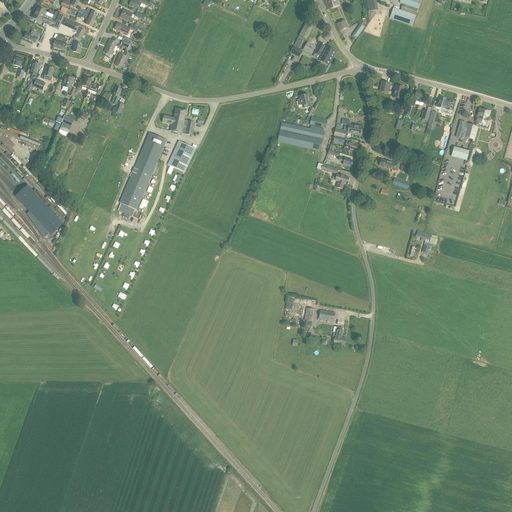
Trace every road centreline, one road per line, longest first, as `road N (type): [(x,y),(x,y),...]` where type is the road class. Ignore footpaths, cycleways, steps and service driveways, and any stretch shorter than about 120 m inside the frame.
road 1 (unclassified): [(313,511),(364,371),(373,318),(353,217),(372,126),(362,85)]
road 2 (residential): [(357,69),(195,100),(86,64)]
road 3 (unclassified): [(511,105),(377,69)]
